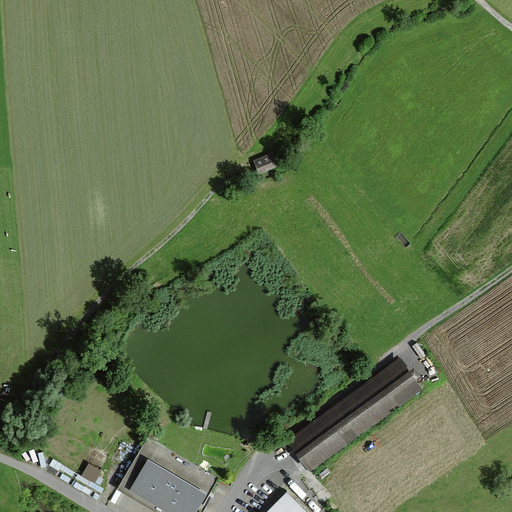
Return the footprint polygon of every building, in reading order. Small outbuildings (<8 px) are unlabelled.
[(254,159),(259,172),(278,164),(273,151),(254,159)] [(287,440),(305,466),(418,386),(400,361),(287,440)] [(198,511),(218,480),(148,439),(119,488),(159,511),(198,511)] [(96,483),(102,470),(89,463),(82,475),(96,483)] [(306,511),(285,491),(264,511),(306,511)]
